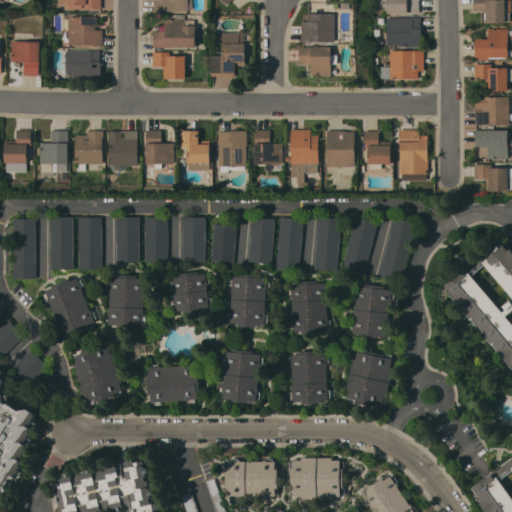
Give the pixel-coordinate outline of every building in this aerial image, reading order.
[(85,8),(85,4),(82,4),(83,8),(70,8),(70,4),(69,4),(60,4),(60,0),(101,0),(102,8),(85,8)] [(193,0),(193,8),(189,8),(189,11),(155,11),(155,0),(193,0)] [(419,0),(419,12),(408,12),(408,13),(387,13),(387,0),(419,0)] [(511,0),(511,12),(511,21),(507,21),(507,22),(484,22),(484,10),(473,10),(473,0),(511,0)] [(336,41),(302,41),(302,21),(308,21),(308,13),(336,13),(336,41)] [(97,16),(97,24),(103,24),(103,26),(95,26),(95,29),(103,29),(103,46),(87,46),(87,44),(69,44),(69,30),(64,30),(64,17),(69,17),(69,16),(97,16)] [(387,17),(413,17),(421,17),(421,28),(422,28),(422,46),(406,46),(387,46),(387,17)] [(154,47),(154,30),(166,30),(166,18),(187,18),(187,19),(195,20),(195,25),(197,25),(197,47),(154,47)] [(477,38),(489,39),(489,28),(490,28),(490,25),(502,25),(502,28),(510,28),(510,30),(511,30),(511,54),(510,54),(510,57),(509,57),(509,59),(489,59),(489,60),(479,59),(479,57),(476,57),(477,38)] [(212,76),(212,73),(211,73),(211,56),(222,55),(222,44),(218,44),(218,32),(239,32),(239,31),(245,30),(245,37),(240,37),(240,43),(246,43),(246,65),(236,65),(236,73),(235,73),(235,75),(212,76)] [(41,41),(41,62),(40,62),(40,75),(24,75),(25,61),(12,61),(13,40),(41,41)] [(323,76),(323,75),(312,75),(312,63),(299,63),(299,46),(323,46),(323,44),(329,44),(329,46),(332,46),(332,54),(340,54),(340,64),(333,64),(333,76),(323,76)] [(100,50),(101,61),(101,78),(66,78),(66,50),(100,50)] [(424,70),(419,70),(419,78),(390,78),(381,78),(381,66),(390,66),(390,50),(424,50),(424,70)] [(187,78),(164,78),(164,66),(154,66),(154,51),(171,51),(171,55),(187,55),(187,78)] [(476,63),(493,63),(493,67),(509,67),(509,68),(511,68),(511,81),(509,81),(509,90),(487,90),(487,78),(475,78),(476,63)] [(476,125),(476,96),(510,96),(510,125),(476,125)] [(6,171),(6,162),(5,162),(5,140),(17,140),(17,129),(31,129),(31,146),(28,146),(28,162),(27,162),(27,171),(6,171)] [(175,163),(162,163),(162,168),(155,169),(155,163),(146,163),(146,142),(146,129),(162,129),(162,143),(175,143),(175,163)] [(283,163),(271,163),(271,166),(261,166),(261,163),(254,163),(255,143),(256,129),(270,129),(270,142),(284,143),(283,163)] [(305,171),(305,182),(297,182),(297,177),(291,177),(291,129),(311,129),(311,134),(319,134),(319,163),(318,163),(318,172),(309,172),(309,174),(307,175),(306,174),(306,172),(306,171),(305,171)] [(429,173),(427,173),(427,179),(402,179),(402,173),(400,173),(400,129),(420,129),(420,135),(428,135),(429,173)] [(488,146),(476,146),(476,130),(509,129),(509,138),(511,138),(511,146),(509,146),(509,158),(488,158),(488,146)] [(69,163),(67,163),(67,172),(52,172),(52,163),(40,163),(40,142),(52,142),(52,130),(69,130),(69,163)] [(86,163),(86,169),(77,169),(77,163),(75,163),(75,134),(88,134),(88,130),(104,130),(104,136),(103,136),(103,163),(86,163)] [(110,130),(138,130),(138,165),(110,165),(110,130)] [(187,162),(188,147),(183,147),(183,130),(199,130),(199,143),(211,143),(211,162),(187,162)] [(219,166),(219,140),(218,140),(218,131),(230,131),(230,130),(248,130),(248,146),(247,146),(247,166),(219,166)] [(327,166),(327,130),(346,130),(346,131),(356,131),(356,166),(327,166)] [(380,130),(380,141),(392,141),(391,163),(382,163),(382,168),(370,168),(370,164),(369,164),(369,147),(365,147),(365,130),(380,130)] [(475,163),(492,164),(492,167),(511,167),(511,177),(508,177),(508,190),(487,190),(487,178),(475,178),(475,163)] [(74,216),(75,269),(51,269),(51,216),(74,216)] [(103,267),(79,267),(79,216),(102,216),(103,267)] [(140,216),(140,266),(117,267),(117,216),(140,216)] [(169,261),(145,261),(145,216),(168,216),(169,261)] [(304,219),(299,271),(276,269),(281,216),(304,219)] [(318,216),(342,219),(337,271),(314,269),(318,216)] [(364,273),(342,267),(356,216),(378,222),(364,273)] [(206,217),(206,262),(182,262),(182,217),(206,217)] [(276,219),(272,263),(249,261),(252,217),(276,219)] [(394,217),(417,223),(401,281),(379,275),(394,217)] [(37,278),(13,278),(13,219),(36,218),(37,278)] [(234,263),(211,261),(214,223),(237,225),(234,263)] [(511,368),(486,337),(488,336),(478,325),(476,326),(448,292),(449,291),(445,285),(461,271),(460,270),(474,259),(498,238),(503,244),(505,243),(511,249),(511,250),(511,251),(511,368)] [(207,276),(210,275),(210,283),(208,283),(208,285),(209,295),(210,295),(210,297),(212,297),(212,305),(210,305),(210,308),(201,308),(202,312),(184,313),(184,310),(175,311),(175,308),(172,309),(172,301),(174,301),(173,299),(174,299),(173,289),(172,289),(172,287),(170,287),(170,279),(172,279),(172,276),(180,276),(180,273),(197,272),(197,273),(207,272),(207,276)] [(230,320),(228,320),(228,312),(230,313),(230,310),(231,310),(232,288),(231,288),(232,285),(230,285),(230,278),(233,278),(233,276),(241,276),(241,274),(260,275),(260,277),(267,277),(267,280),(270,280),(270,287),(268,287),(268,290),(267,290),(265,315),(268,315),(268,322),(265,322),(265,325),(257,324),(257,327),(238,326),(239,323),(230,323),(230,320)] [(62,332),(59,333),(57,326),(58,325),(58,323),(50,302),(49,302),(48,300),(46,301),(44,294),(46,293),(45,290),(53,287),(52,285),(77,275),(78,279),(81,278),(84,286),(81,287),(91,310),(92,312),(94,311),(97,318),(94,319),(95,321),(88,324),(89,327),(71,334),(71,331),(63,334),(62,332)] [(135,325),(135,328),(118,327),(118,324),(109,324),(109,321),(107,321),(107,314),(110,314),(111,289),(110,289),(110,286),(108,286),(108,280),(111,280),(111,277),(119,277),(119,275),(138,275),(138,278),(146,278),(146,287),(146,290),(145,290),(145,315),(147,315),(147,322),(144,322),(144,325),(135,325)] [(293,329),(291,329),(290,322),(292,321),(292,319),(293,319),(292,295),(291,295),(291,294),(289,294),(289,287),(291,287),(291,284),(299,284),(299,282),(319,281),(319,283),(326,282),(327,285),(329,285),(329,293),(327,293),(327,295),(328,319),(330,319),(331,327),(328,327),(329,330),(320,330),(321,333),(302,334),(302,331),(293,331),(293,329)] [(352,330),(350,330),(351,322),(353,322),(353,320),(354,320),(356,298),(355,298),(356,295),(354,295),(355,288),(357,288),(357,285),(365,286),(366,283),(384,286),(384,288),(392,290),(392,292),(395,292),(394,299),(392,299),(391,302),(388,327),(391,327),(390,334),(387,334),(387,337),(382,336),(379,335),(379,338),(360,336),(360,333),(352,332),(352,330)] [(1,357),(0,355),(0,326),(9,318),(24,336),(1,357)] [(86,393),(83,394),(74,365),(77,364),(74,356),(82,353),(81,351),(101,345),(102,347),(109,345),(111,353),(114,352),(123,382),(120,383),(122,391),(115,393),(116,395),(96,401),(95,399),(88,401),(86,393)] [(391,367),(393,367),(387,397),(384,397),(383,405),(381,404),(380,408),(373,407),(373,405),(356,402),(355,403),(348,401),(348,398),(347,397),(349,389),(346,388),(353,359),(355,359),(357,351),(358,351),(359,348),(367,349),(367,351),(384,354),(384,353),(392,355),(391,359),(393,359),(391,367)] [(32,349),(47,366),(25,386),(9,369),(32,349)] [(261,357),(263,357),(263,364),(261,364),(261,366),(260,366),(258,388),(259,388),(259,391),(261,391),(260,399),(257,398),(257,401),(249,400),(249,403),(230,401),(230,398),(222,398),(222,395),(220,395),(220,388),(224,388),(226,363),(225,363),(225,359),(223,359),(224,353),(226,353),(227,351),(234,352),(235,350),(253,351),(253,353),(261,354),(261,357)] [(326,355),(329,355),(329,363),(327,363),(327,365),(328,387),(328,390),(330,390),(330,397),(328,397),(328,400),(320,400),(320,403),(302,404),(302,401),(293,402),(293,399),(294,399),(290,399),(290,391),(293,391),(292,367),(291,367),(291,365),(289,365),(288,357),(291,357),(291,354),(299,354),(299,352),(317,351),(318,353),(326,353),(326,355)] [(151,367),(151,365),(159,364),(159,366),(161,366),(161,367),(184,365),(184,364),(186,364),(186,362),(193,362),(193,365),(196,364),(196,372),(199,372),(200,391),(197,391),(198,399),(195,399),(196,402),(188,403),(188,401),(186,401),(186,400),(163,401),(163,402),(161,402),(161,404),(154,405),(154,402),(151,402),(151,394),(148,394),(147,376),(149,376),(149,368),(151,367)] [(0,369),(3,372),(1,375),(2,375),(1,377),(5,379),(4,380),(6,382),(1,389),(3,395),(8,394),(9,402),(7,402),(7,403),(10,403),(20,410),(29,408),(37,413),(36,415),(37,416),(34,420),(38,423),(32,432),(33,432),(29,437),(33,440),(24,453),(29,456),(19,469),(24,473),(18,481),(14,478),(7,489),(11,492),(6,499),(2,496),(0,499),(0,369)] [(302,498),(302,496),(293,496),(294,488),(291,488),(291,468),(294,468),(294,459),(302,459),(302,457),(333,457),(333,460),(341,460),(341,468),(344,468),(343,488),(341,488),(341,496),(333,496),(333,499),(302,498)] [(232,461),(232,458),(239,458),(239,460),(241,460),(241,461),(264,461),(264,460),(266,460),(266,458),(274,458),(274,461),(276,461),(276,469),(278,469),(278,486),(276,486),(276,495),(274,495),(274,499),(266,499),(266,495),(241,495),(241,496),(240,496),(240,498),(232,498),(232,495),(229,495),(229,487),(226,487),(227,469),(229,469),(229,461),(232,461)] [(59,478),(59,477),(67,475),(66,473),(71,472),(71,475),(75,475),(81,474),(80,472),(88,471),(88,469),(93,468),(93,470),(96,470),(96,471),(110,469),(109,465),(117,463),(117,465),(124,463),(125,471),(129,470),(127,461),(140,459),(141,461),(149,460),(152,475),(150,476),(151,483),(154,482),(156,497),(154,497),(155,503),(165,501),(166,508),(158,509),(158,511),(129,511),(129,510),(133,508),(132,505),(126,506),(127,509),(111,511),(111,510),(105,511),(62,511),(58,489),(56,489),(54,479),(59,478)] [(511,511),(487,511),(471,489),(473,487),(489,475),(490,475),(493,473),(492,472),(503,464),(504,465),(511,459),(511,511)] [(392,478),(395,476),(399,482),(397,483),(398,485),(410,504),(411,503),(412,506),(414,505),(418,511),(417,511),(373,511),(369,505),(369,506),(367,503),(366,504),(362,499),(365,498),(362,494),(369,489),(367,488),(383,478),(384,480),(391,475),(392,478)] [(216,511),(206,481),(214,478),(226,511),(216,511)] [(186,511),(180,494),(191,490),(198,511),(186,511)]
